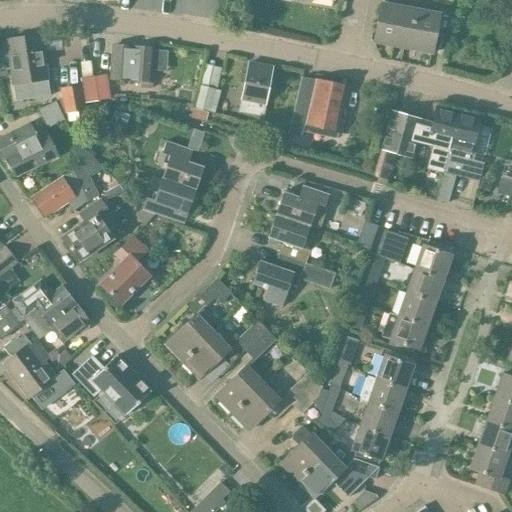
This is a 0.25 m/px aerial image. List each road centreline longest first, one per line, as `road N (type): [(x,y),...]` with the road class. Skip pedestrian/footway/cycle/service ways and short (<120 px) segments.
road 1 (residential): [(511,108),(362,67),(120,19),(0,19)]
road 2 (residential): [(511,233),(245,154),(210,259),(122,342)]
road 3 (residential): [(421,483),(511,234)]
road 4 (residential): [(288,511),(122,342)]
road 5 (residential): [(122,342),(0,178)]
road 6 (residential): [(0,402),(118,511)]
